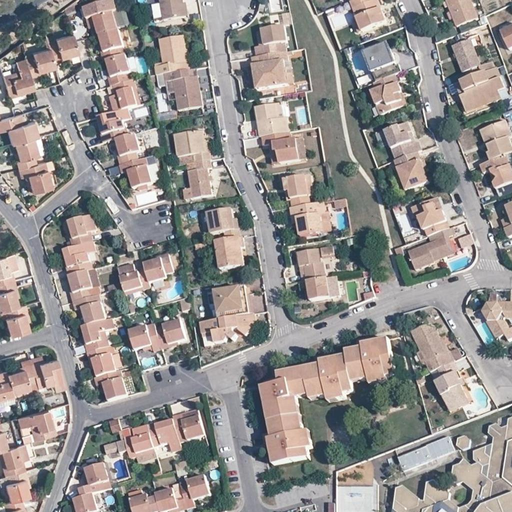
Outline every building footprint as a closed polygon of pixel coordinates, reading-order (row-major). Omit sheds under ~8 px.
[(183,4),(182,0),(160,0),(164,21),(185,17),(183,4)] [(377,0),(357,0),(353,2),(351,3),(357,19),(363,33),(387,24),(381,10),(378,11),(375,2),(378,1),(377,0)] [(447,0),(457,27),(479,19),(471,0),(447,0)] [(97,28),(99,36),(100,36),(119,30),(112,5),(85,13),(87,21),(91,20),(94,19),(97,28)] [(363,33),(357,19),(353,21),(358,35),(363,33)] [(286,50),(284,41),(286,40),(283,24),(261,28),(261,30),(264,44),(259,45),(255,46),(256,54),(286,50)] [(511,27),(502,32),(511,51),(511,50),(511,27)] [(119,30),(100,36),(102,44),(107,61),(122,57),(120,49),(125,48),(120,30),(119,30)] [(78,54),(75,43),(72,34),(54,39),(55,43),(48,45),(48,48),(52,61),(69,56),(78,54)] [(190,72),(188,64),(185,64),(180,38),(160,42),(164,65),(156,67),(157,77),(166,76),(190,72)] [(481,67),(470,41),(453,48),(463,74),(466,73),(469,80),(482,75),(495,70),(492,62),(481,67)] [(107,61),(102,44),(99,45),(104,62),(107,61)] [(52,61),(48,48),(46,49),(31,53),(24,55),(25,58),(29,75),(46,70),(54,68),(53,65),(52,61)] [(374,74),(377,84),(394,77),(396,77),(399,76),(390,49),(368,57),(369,61),(374,74)] [(287,59),(286,50),(256,54),(251,55),(256,88),(287,83),(283,59),(287,59)] [(122,57),(107,61),(109,70),(114,86),(117,86),(130,82),(128,74),(132,73),(127,55),(122,57)] [(70,60),(69,56),(52,61),(53,65),(70,60)] [(29,75),(25,58),(15,61),(17,71),(9,73),(11,79),(4,81),(9,98),(16,96),(14,89),(22,87),(23,92),(34,89),(30,78),(29,75)] [(368,76),(374,74),(369,61),(363,64),(368,76)] [(495,70),(482,75),(469,80),(463,82),(466,90),(468,95),(461,98),(466,110),(476,106),(475,104),(490,98),(491,101),(501,97),(499,91),(505,88),(498,69),(495,70)] [(114,86),(109,70),(106,71),(110,87),(113,86),(114,86)] [(192,71),(190,72),(166,76),(167,83),(174,82),(178,101),(179,112),(203,108),(200,89),(196,90),(194,78),(198,78),(197,71),(192,71)] [(394,77),(377,84),(376,84),(379,92),(374,95),(382,117),(401,110),(396,98),(403,95),(399,85),(397,85),(394,77)] [(119,96),(116,97),(110,98),(114,114),(129,110),(138,107),(134,89),(137,88),(134,81),(130,82),(117,86),(119,96)] [(174,82),(167,83),(170,103),(178,101),(174,82)] [(24,94),(23,92),(22,87),(14,89),(16,96),(24,94)] [(138,107),(142,106),(137,88),(134,89),(138,107)] [(396,98),(401,110),(408,107),(403,95),(396,98)] [(475,104),(476,106),(477,110),(492,104),(491,101),(490,98),(475,104)] [(261,139),(262,138),(286,134),(290,134),(288,119),(284,120),(279,121),(277,106),(256,109),(258,124),(262,124),(264,130),(259,131),(261,139)] [(114,114),(108,115),(98,118),(101,127),(107,126),(109,135),(103,136),(105,144),(116,140),(121,139),(119,132),(125,130),(123,122),(131,120),(129,110),(114,114)] [(20,125),(26,123),(23,113),(18,115),(20,125)] [(18,115),(14,116),(0,119),(0,131),(6,130),(10,144),(13,143),(33,138),(37,136),(33,121),(26,123),(20,125),(18,115)] [(491,153),(495,161),(508,156),(511,154),(511,143),(510,139),(511,137),(511,134),(507,122),(487,129),(492,142),(494,141),(496,144),(489,146),(491,153)] [(393,147),(398,162),(401,161),(420,154),(423,153),(420,145),(418,145),(415,146),(414,143),(417,143),(410,125),(388,133),(393,147)] [(101,127),(103,136),(109,135),(107,126),(101,127)] [(492,142),(487,129),(481,131),(487,147),(489,146),(496,144),(494,141),(492,142)] [(121,139),(127,137),(125,130),(119,132),(121,139)] [(195,156),(197,165),(197,164),(211,162),(212,162),(211,153),(207,153),(205,143),(204,132),(176,137),(179,158),(195,156)] [(393,147),(388,133),(378,136),(383,150),(393,147)] [(287,142),(286,134),(262,138),(263,147),(270,147),(271,154),(277,154),(279,166),(301,162),(297,141),(292,141),(287,142)] [(137,135),(127,137),(121,139),(116,140),(119,150),(124,166),(139,161),(137,154),(141,153),(137,135)] [(33,138),(13,143),(16,152),(20,168),(36,164),(34,157),(38,156),(33,138)] [(20,168),(16,152),(12,153),(16,169),(20,168)] [(273,167),(279,166),(277,154),(271,154),(273,167)] [(423,162),(420,154),(401,161),(405,169),(400,171),(408,193),(434,184),(430,174),(427,175),(423,162)] [(511,167),(508,156),(495,161),(492,163),(482,166),(485,175),(494,172),(495,174),(501,178),(496,183),(498,190),(511,184),(511,167)] [(124,166),(120,167),(119,167),(122,175),(125,174),(129,173),(132,182),(134,189),(153,184),(146,159),(139,161),(124,166)] [(36,164),(20,168),(16,169),(19,178),(23,177),(27,176),(29,185),(31,193),(51,187),(44,161),(36,164)] [(211,162),(197,164),(199,172),(189,173),(194,200),(213,197),(211,183),(210,179),(209,171),(213,170),(211,162)] [(312,177),(307,178),(310,197),(315,197),(312,177)] [(312,206),(310,197),(307,178),(290,181),(292,193),(295,209),(297,209),(312,206)] [(440,200),(435,202),(438,211),(440,210),(442,213),(445,212),(440,200)] [(431,237),(451,230),(445,212),(442,213),(440,210),(438,211),(435,202),(414,209),(418,220),(421,219),(425,232),(427,231),(430,238),(431,237)] [(327,215),(325,204),(312,206),(297,209),(300,224),(302,238),(325,234),(322,216),(327,215)] [(506,230),(511,227),(511,206),(508,208),(511,218),(503,222),(506,230)] [(226,234),(227,242),(243,240),(242,230),(237,231),(236,221),(234,210),(209,214),(212,235),(226,234)] [(73,249),(90,244),(87,234),(91,233),(97,231),(93,215),(69,222),(74,241),(71,242),(73,249)] [(66,223),(71,242),(74,241),(69,222),(66,223)] [(451,230),(431,237),(434,245),(411,254),(418,272),(437,264),(436,263),(435,259),(452,253),(447,240),(452,239),(455,237),(452,230),(451,230)] [(243,240),(227,242),(218,244),(222,272),(243,269),(240,251),(245,250),(248,249),(246,239),(243,240)] [(436,263),(458,255),(452,239),(447,240),(452,253),(435,259),(436,263)] [(90,244),(73,249),(64,251),(67,260),(70,269),(67,270),(69,277),(86,272),(84,265),(91,263),(89,255),(97,253),(94,243),(90,244)] [(323,257),(335,255),(334,248),(322,250),(323,257)] [(405,257),(402,249),(396,251),(399,259),(405,257)] [(309,283),(327,280),(324,263),(321,264),(319,251),(298,255),(301,269),(306,268),(309,283)] [(15,255),(0,258),(0,286),(13,282),(16,281),(14,274),(11,275),(10,273),(14,272),(19,270),(15,255)] [(154,262),(144,264),(145,268),(146,272),(150,284),(168,279),(167,275),(174,273),(170,257),(154,262)] [(89,271),(94,270),(91,263),(84,265),(86,272),(89,271)] [(134,265),(119,269),(124,289),(126,293),(144,288),(144,291),(151,289),(150,284),(146,272),(136,274),(135,271),(134,265)] [(306,268),(301,269),(303,284),(309,283),(306,268)] [(94,289),(89,271),(86,272),(69,277),(71,285),(77,302),(92,298),(89,290),(94,289)] [(329,280),(327,280),(309,283),(303,284),(301,285),(302,292),(306,291),(310,291),(311,296),(312,303),(332,300),(329,280)] [(16,281),(13,282),(18,299),(21,298),(16,281)] [(18,299),(13,282),(0,286),(0,311),(0,313),(8,311),(20,308),(18,299)] [(68,286),(73,303),(77,302),(71,285),(68,286)] [(96,288),(94,289),(89,290),(92,298),(98,296),(96,288)] [(144,288),(126,293),(126,297),(144,291),(144,288)] [(222,322),(252,317),(249,297),(244,298),(243,289),(217,293),(222,322)] [(100,296),(98,296),(92,298),(77,302),(73,303),(75,311),(79,310),(83,309),(85,318),(88,327),(108,321),(100,296)] [(511,304),(499,304),(498,305),(489,305),(484,315),(488,323),(488,324),(498,340),(506,337),(509,341),(511,339),(511,329),(510,330),(505,322),(507,319),(511,319),(511,304)] [(24,307),(29,324),(32,323),(27,306),(24,307)] [(24,307),(20,308),(8,311),(10,319),(6,320),(11,337),(31,332),(29,324),(24,307)] [(256,316),(252,317),(222,322),(202,325),(204,336),(215,335),(217,345),(227,344),(231,339),(236,342),(239,339),(235,335),(235,334),(241,333),(241,334),(247,338),(257,325),(256,316)] [(87,354),(91,352),(105,348),(103,341),(109,340),(106,331),(116,328),(113,319),(108,321),(88,327),(83,328),(85,336),(88,346),(85,347),(87,354)] [(165,330),(157,332),(162,347),(179,343),(187,340),(182,321),(164,326),(165,330)] [(155,324),(130,331),(133,340),(136,351),(143,349),(153,346),(153,350),(154,353),(163,350),(162,347),(157,332),(155,324)] [(413,331),(422,351),(427,362),(432,361),(436,371),(439,370),(453,363),(450,355),(446,353),(440,341),(435,328),(427,324),(413,331)] [(381,341),(388,378),(397,376),(390,339),(381,341)] [(453,363),(455,362),(456,362),(451,352),(448,351),(444,339),(440,341),(446,353),(450,355),(453,363)] [(364,348),(370,380),(372,386),(389,383),(388,378),(381,341),(364,344),(364,348)] [(96,369),(98,378),(118,372),(113,355),(107,356),(105,348),(91,352),(96,369)] [(348,356),(354,383),(370,380),(364,348),(348,351),(348,356)] [(424,363),(427,362),(422,351),(418,352),(424,363)] [(92,370),(96,369),(91,352),(87,354),(92,370)] [(340,358),(346,395),(356,393),(354,383),(348,356),(340,358)] [(322,365),(329,398),(330,403),(347,399),(346,395),(340,358),(322,362),(322,365)] [(57,361),(56,359),(46,362),(38,364),(37,361),(30,364),(35,382),(42,380),(44,386),(52,384),(55,392),(65,389),(57,361)] [(427,362),(432,373),(436,371),(432,361),(427,362)] [(459,382),(463,380),(455,362),(453,363),(439,370),(444,380),(436,383),(448,408),(467,399),(462,388),(459,382)] [(30,364),(23,366),(23,369),(14,372),(6,374),(11,394),(29,389),(28,384),(35,382),(30,364)] [(305,368),(311,397),(312,401),(329,398),(322,365),(305,368)] [(272,435),(273,439),(306,433),(299,399),(311,397),(305,368),(279,373),(281,384),(263,388),(272,435)] [(0,372),(0,398),(12,395),(11,394),(6,374),(5,371),(0,372)] [(98,378),(95,379),(97,387),(101,386),(104,385),(106,393),(109,402),(128,396),(121,371),(118,372),(98,378)] [(35,382),(37,388),(44,386),(42,380),(35,382)] [(467,399),(448,408),(450,414),(470,405),(467,399)] [(187,401),(172,405),(174,412),(189,407),(187,401)] [(43,411),(18,418),(17,418),(20,428),(29,425),(31,432),(37,430),(39,438),(56,433),(55,427),(52,427),(50,418),(47,410),(43,411)] [(173,418),(174,421),(181,444),(206,437),(200,417),(198,410),(181,415),(173,418)] [(479,511),(486,506),(511,495),(511,484),(505,479),(510,443),(511,442),(511,418),(510,419),(509,427),(503,429),(498,425),(491,427),(490,434),(495,438),(494,445),(488,447),(487,454),(492,458),(491,465),(484,467),(479,463),(473,466),(465,460),(461,465),(455,467),(453,481),(458,485),(465,483),(475,491),(474,501),(469,505),(460,509),(459,511),(479,511)] [(114,434),(123,432),(123,430),(120,420),(111,423),(114,434)] [(183,451),(181,444),(174,421),(163,424),(156,426),(155,424),(149,426),(153,442),(160,441),(162,447),(170,445),(173,453),(183,451)] [(131,460),(138,458),(137,454),(155,449),(155,448),(153,442),(149,426),(133,430),(134,435),(136,439),(126,442),(128,450),(131,460)] [(133,430),(133,427),(123,430),(123,432),(124,434),(125,438),(125,440),(126,442),(136,439),(134,435),(133,430)] [(33,440),(39,438),(37,430),(31,432),(33,440)] [(270,440),(272,450),(275,466),(311,459),(309,449),(314,449),(311,431),(306,433),(273,439),(270,440)] [(267,451),(272,450),(270,440),(273,439),(272,435),(263,436),(267,451)] [(465,437),(459,439),(458,446),(463,450),(470,448),(471,441),(465,437)] [(456,453),(450,438),(427,447),(427,448),(399,459),(404,473),(456,453)] [(126,442),(125,440),(104,445),(108,460),(121,457),(120,452),(128,450),(126,442)] [(22,471),(19,461),(23,460),(28,458),(24,443),(17,445),(7,448),(0,449),(0,450),(5,468),(1,469),(3,477),(6,476),(22,471)] [(491,465),(492,458),(487,454),(488,447),(475,452),(476,461),(479,463),(484,467),(491,465)] [(138,458),(156,453),(155,449),(137,454),(138,458)] [(187,461),(177,463),(178,475),(188,474),(187,461)] [(84,489),(86,497),(94,494),(113,489),(105,464),(87,470),(89,478),(91,487),(88,488),(84,489)] [(9,501),(18,499),(21,498),(29,496),(26,488),(22,471),(6,476),(8,483),(4,484),(9,501)] [(187,508),(188,510),(196,508),(195,504),(194,501),(203,498),(211,496),(205,477),(180,483),(181,487),(187,508)] [(436,511),(437,506),(444,503),(454,511),(459,511),(460,509),(451,500),(451,494),(435,482),(428,484),(425,502),(420,501),(404,487),(398,489),(395,510),(394,511),(436,511)] [(156,494),(157,497),(160,511),(169,511),(187,508),(181,487),(156,494)] [(99,511),(94,494),(86,497),(75,500),(77,508),(77,511),(99,511)] [(160,511),(157,497),(149,499),(148,495),(130,500),(133,511),(160,511)] [(511,511),(511,495),(486,506),(479,511),(511,511)] [(1,511),(21,511),(18,499),(9,501),(2,503),(4,511),(1,511)]
